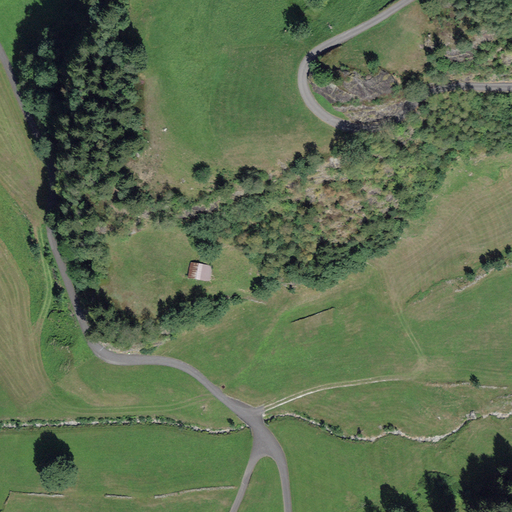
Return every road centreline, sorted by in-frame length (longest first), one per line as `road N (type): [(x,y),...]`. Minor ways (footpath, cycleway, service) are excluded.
road 1 (track): [(0,50),(52,171),(47,234),(86,335),(116,360),(169,361),(192,371),(248,415)]
road 2 (track): [(511,86),(449,90),(384,133),(359,133),(325,117),(302,87),(309,58),(408,0)]
